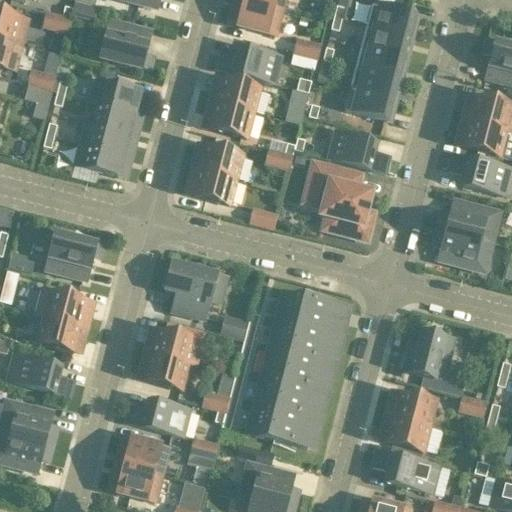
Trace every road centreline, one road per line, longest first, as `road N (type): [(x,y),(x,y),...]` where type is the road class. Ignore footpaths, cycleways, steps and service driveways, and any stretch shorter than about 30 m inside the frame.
road 1 (residential): [(148,224),(69,511)]
road 2 (residential): [(391,286),(462,0)]
road 3 (residential): [(391,286),(148,224)]
road 4 (residential): [(330,511),(391,286)]
road 5 (residential): [(207,0),(148,224)]
road 6 (residential): [(148,224),(0,185)]
road 7 (residential): [(511,316),(391,286)]
